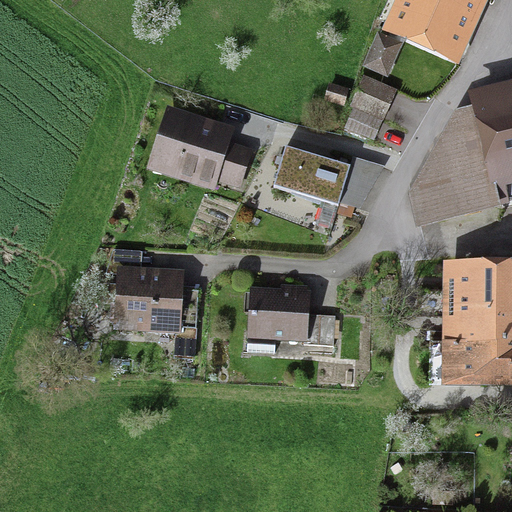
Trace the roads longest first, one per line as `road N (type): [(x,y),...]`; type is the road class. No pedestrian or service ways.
road 1 (residential): [(383,246),(388,199),(509,0)]
road 2 (residential): [(511,399),(417,405),(400,367),(405,293),(383,246)]
road 3 (residential): [(383,246),(511,240)]
